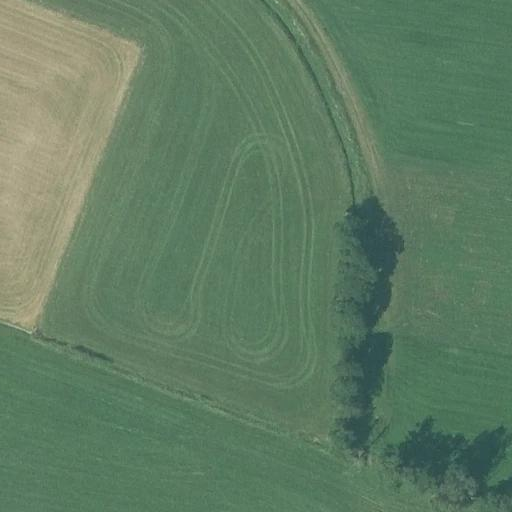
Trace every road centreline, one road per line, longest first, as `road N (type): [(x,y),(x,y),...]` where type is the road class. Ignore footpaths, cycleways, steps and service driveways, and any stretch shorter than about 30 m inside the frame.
road 1 (residential): [(417,120),(432,353),(446,399),(475,426),(511,442)]
road 2 (residential): [(241,447),(301,282),(309,236),(301,149)]
road 3 (residential): [(241,447),(0,361)]
road 4 (residential): [(42,416),(271,511)]
road 5 (residential): [(405,511),(241,447)]
